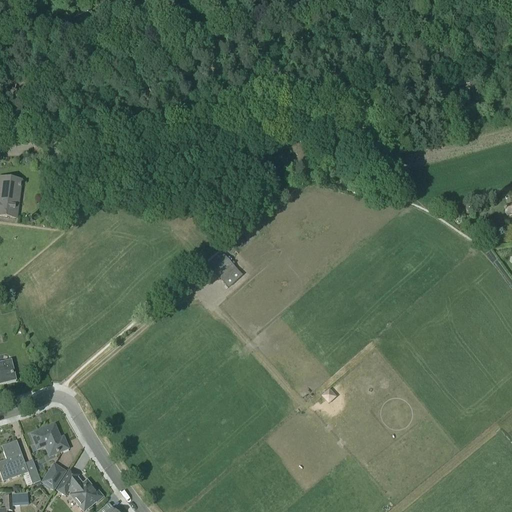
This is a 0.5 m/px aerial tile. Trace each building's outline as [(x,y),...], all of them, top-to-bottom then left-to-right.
[(189,0),(181,0),(173,3),(176,10),(191,5),(189,0)] [(85,6),(70,13),(74,20),(88,13),(85,6)] [(476,72),(453,79),(456,89),(479,82),(476,72)] [(278,132),(275,145),(282,147),(285,133),(278,132)] [(306,143),(292,149),(299,164),(307,160),(309,164),(314,162),(306,143)] [(0,217),(16,219),(20,182),(0,179),(0,217)] [(169,183),(163,187),(172,198),(178,194),(169,183)] [(222,253),(208,266),(229,289),(243,276),(222,253)] [(0,384),(6,383),(6,384),(15,382),(13,376),(12,376),(9,363),(0,365),(0,384)] [(334,406),(342,398),(334,391),(326,398),(334,406)] [(53,427),(30,437),(36,451),(44,448),(47,455),(55,452),(56,455),(68,450),(62,438),(59,440),(53,427)] [(5,461),(0,462),(0,476),(2,484),(22,477),(27,488),(40,483),(32,463),(24,465),(15,443),(1,448),(5,461)] [(53,466),(42,484),(53,491),(65,473),(53,466)] [(69,471),(56,492),(65,498),(69,492),(71,495),(69,496),(81,511),(85,511),(95,504),(97,504),(101,501),(102,497),(99,493),(95,493),(86,482),(82,486),(76,480),(78,477),(69,471)]
